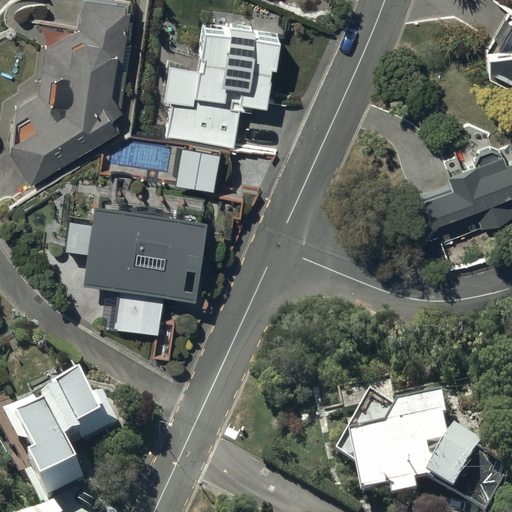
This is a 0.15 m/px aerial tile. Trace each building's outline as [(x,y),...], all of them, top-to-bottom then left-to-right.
[(38,91),(15,103),(9,148),(30,182),(38,177),(42,182),(78,160),(74,154),(118,127),(111,115),(121,109),(132,38),(126,37),(131,0),(80,0),(76,27),(43,46),(38,91)] [(196,65),(169,61),(162,97),(171,98),(166,137),(234,146),(238,108),(252,109),(253,101),(266,103),(270,63),(276,63),(280,33),(253,30),(254,25),(230,21),(230,26),(204,22),(200,50),(198,50),(196,65)] [(487,46),(488,62),(511,75),(511,44),(511,45),(487,46)] [(471,161),(447,170),(452,184),(416,198),(433,243),(511,213),(511,156),(506,159),(503,149),(491,145),(477,151),(471,161)] [(205,213),(94,198),(83,279),(119,284),(113,324),(155,330),(151,356),(168,358),(173,322),(158,319),(162,288),(194,293),(205,213)] [(34,400),(4,416),(18,445),(28,447),(36,462),(29,465),(49,502),(86,482),(68,448),(81,441),(83,444),(120,424),(104,395),(94,401),(78,372),(52,386),(57,396),(38,406),(34,400)] [(370,398),(336,456),(355,467),(361,499),(390,492),(392,501),(436,490),(477,511),(489,511),(511,471),(511,465),(448,428),(442,403),(396,413),(370,398)] [(58,511),(54,503),(38,511),(58,511)]
